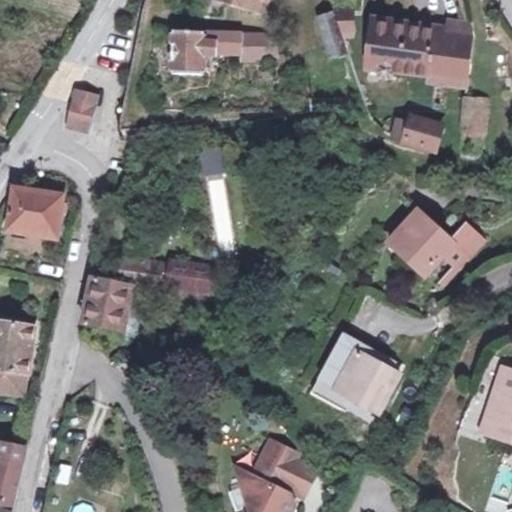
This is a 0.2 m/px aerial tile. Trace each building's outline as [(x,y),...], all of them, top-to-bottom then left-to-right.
[(329,17),(336,38),(352,31),(345,12),(329,17)] [(308,26),(315,43),(330,38),(324,20),(308,26)] [(464,80),(468,35),(465,26),(445,23),(444,34),(369,24),(364,71),(376,72),(377,77),(380,79),(383,80),(387,80),(390,78),(392,73),(464,80)] [(212,53),(214,48),(212,45),(206,41),(204,28),(169,27),(169,76),(200,77),(204,57),(212,53)] [(241,49),(242,30),(204,28),(206,41),(212,45),(214,48),(241,49)] [(242,30),(241,49),(266,50),(266,31),(242,30)] [(330,38),(315,43),(323,62),(337,57),(330,38)] [(74,93),(73,101),(96,105),(97,98),(74,93)] [(487,101),(465,100),(464,138),(486,139),(487,101)] [(69,118),(92,123),(96,105),(73,101),(69,118)] [(90,134),(92,123),(69,118),(67,130),(90,134)] [(396,137),(434,150),(438,125),(406,119),(404,128),(396,126),(396,137)] [(202,149),(204,175),(223,173),(221,148),(202,149)] [(211,180),(215,224),(229,223),(226,179),(211,180)] [(11,234),(52,241),(59,201),(17,195),(11,234)] [(429,207),(397,237),(409,250),(414,246),(434,268),(451,252),(461,263),(465,266),(491,242),(481,232),(475,237),(470,232),(461,241),(429,207)] [(476,227),(470,232),(475,237),(481,232),(476,227)] [(414,246),(409,250),(430,272),(434,268),(414,246)] [(122,262),(120,280),(135,283),(135,280),(174,288),(174,285),(175,260),(134,254),(122,262)] [(220,262),(175,260),(174,285),(219,288),(220,262)] [(465,266),(461,263),(445,278),(449,282),(465,266)] [(120,280),(92,274),(85,312),(128,323),(135,283),(120,280)] [(39,326),(0,323),(0,395),(28,397),(31,371),(35,371),(39,326)] [(340,345),(336,354),(387,379),(392,370),(340,345)] [(387,379),(336,354),(319,387),(316,392),(350,409),(352,403),(379,417),(396,383),(387,379)] [(511,374),(499,370),(486,405),(491,417),(486,434),(506,442),(509,435),(511,436),(511,374)] [(476,430),(486,434),(491,417),(486,405),(476,430)] [(255,461),(237,450),(246,501),(241,511),(281,511),(290,497),(285,483),(280,480),(284,474),(294,458),(280,449),(287,437),(274,429),(255,461)] [(301,446),(287,437),(280,449),(294,458),(298,450),(301,446)] [(0,459),(3,461),(0,479),(0,511),(16,511),(31,446),(0,440),(0,459)] [(298,450),(294,458),(284,474),(298,483),(312,459),(298,450)]
